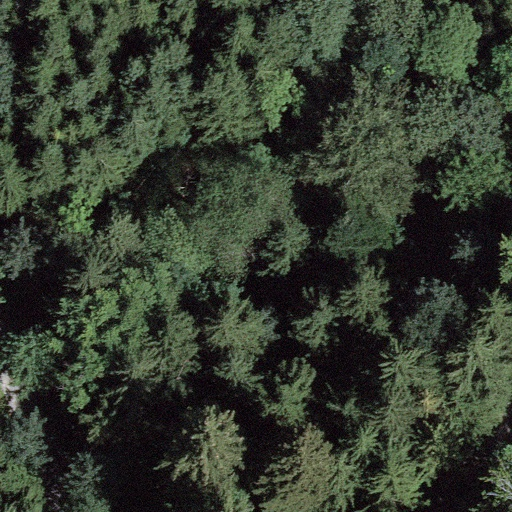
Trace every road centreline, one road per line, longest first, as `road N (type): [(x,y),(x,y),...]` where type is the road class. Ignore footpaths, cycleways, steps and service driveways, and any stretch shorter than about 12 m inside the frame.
road 1 (track): [(463,0),(511,245)]
road 2 (track): [(0,344),(71,511)]
